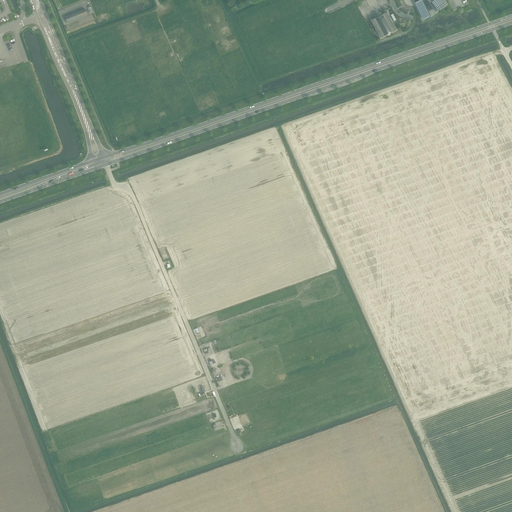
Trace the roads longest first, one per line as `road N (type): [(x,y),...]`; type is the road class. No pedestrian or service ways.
road 1 (secondary): [(511,16),(116,152)]
road 2 (secondary): [(119,161),(511,22)]
road 3 (track): [(236,445),(131,194),(110,176)]
road 4 (residential): [(246,76),(358,35),(341,2)]
road 5 (tertiary): [(37,17),(93,149)]
road 6 (tertiary): [(102,145),(46,14)]
road 7 (residential): [(151,38),(113,52),(132,99),(168,87)]
